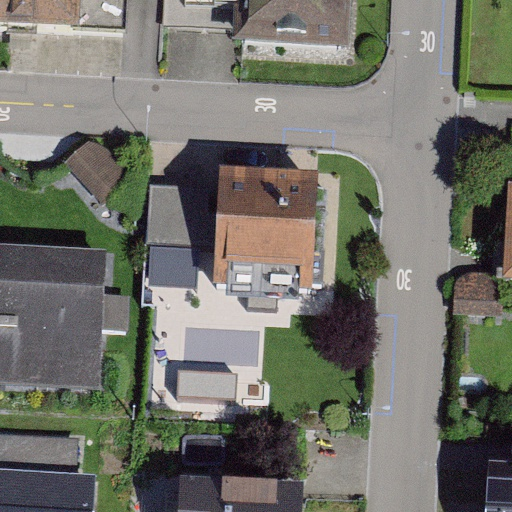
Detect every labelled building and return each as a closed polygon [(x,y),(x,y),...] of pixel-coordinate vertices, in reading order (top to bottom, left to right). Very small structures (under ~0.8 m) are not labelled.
[(132,0),(0,0),(0,49),(130,55),(132,0)] [(351,0),(232,0),(230,59),(350,63),(351,0)] [(315,197),(220,194),(216,306),(244,307),(244,326),(287,327),(288,305),(311,306),(315,197)] [(511,301),(511,205),(504,205),(498,301),(511,301)] [(105,265),(0,261),(0,400),(101,404),(105,265)] [(511,511),(511,460),(490,459),(487,511),(511,511)] [(0,480),(0,511),(95,511),(97,484),(0,480)] [(293,511),(294,502),(179,496),(178,511),(293,511)]
